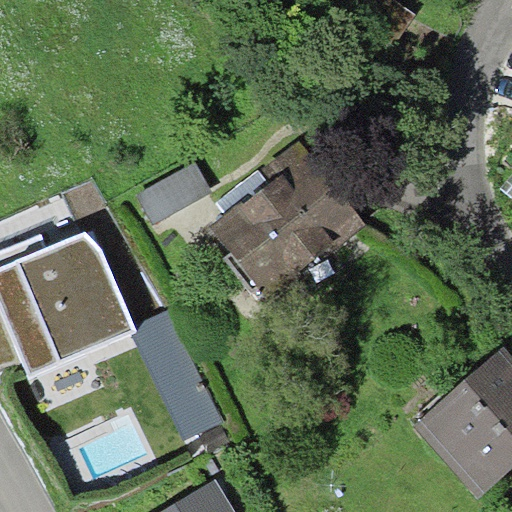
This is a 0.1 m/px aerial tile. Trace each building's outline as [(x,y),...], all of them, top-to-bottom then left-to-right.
[(332,251),(366,225),(299,140),(264,167),(273,179),(268,183),(238,206),(237,204),(226,213),(211,225),(233,252),(264,293),(270,300),(303,274),(299,269),(329,246),(332,251)] [(212,192),(195,161),(136,194),(153,225),(212,192)] [(238,206),(268,183),(259,170),(216,202),(226,213),(237,204),(238,206)] [(0,264),(79,233),(62,194),(0,219),(0,264)] [(0,369),(23,360),(30,376),(133,333),(138,331),(135,325),(102,248),(84,231),(79,233),(0,264),(0,369)] [(264,293),(233,252),(226,258),(257,299),(264,293)] [(169,309),(135,325),(138,331),(133,333),(184,441),(225,422),(169,309)] [(511,469),(511,355),(503,346),(415,424),(481,497),(511,469)] [(234,511),(215,480),(161,511),(234,511)]
